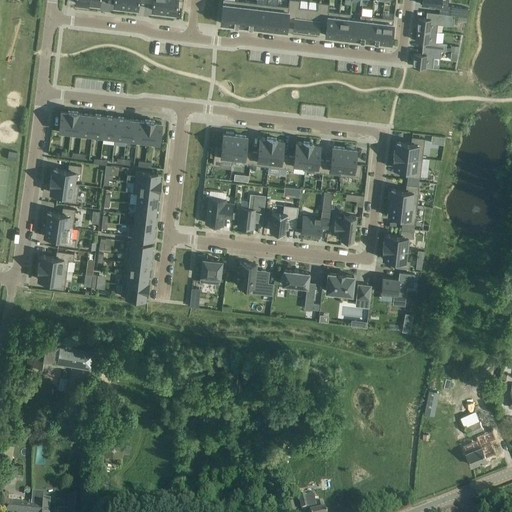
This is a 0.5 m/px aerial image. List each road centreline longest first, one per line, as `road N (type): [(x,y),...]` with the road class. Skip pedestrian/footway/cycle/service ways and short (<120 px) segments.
road 1 (residential): [(184,106),(384,132),(368,254),(360,260),(166,238)]
road 2 (residential): [(192,38),(400,59)]
road 3 (residential): [(0,277),(15,279),(41,93)]
road 4 (residential): [(41,93),(184,106)]
road 5 (residential): [(50,19),(192,38)]
road 6 (residential): [(184,106),(166,238)]
